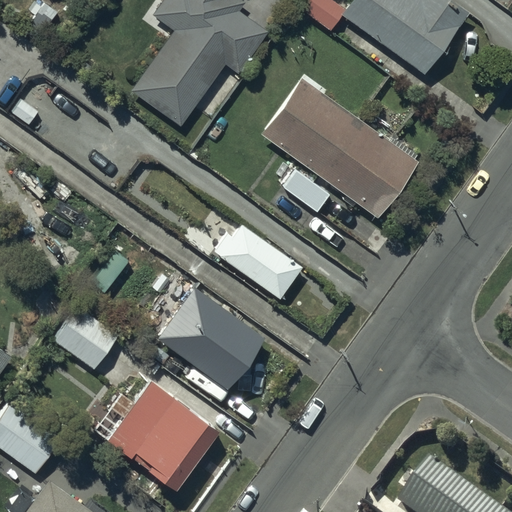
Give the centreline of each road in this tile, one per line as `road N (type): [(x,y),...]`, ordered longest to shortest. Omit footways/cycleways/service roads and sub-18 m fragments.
road 1 (unclassified): [(274,511),(405,326)]
road 2 (unclassified): [(405,326),(511,179)]
road 3 (residential): [(511,406),(405,326)]
